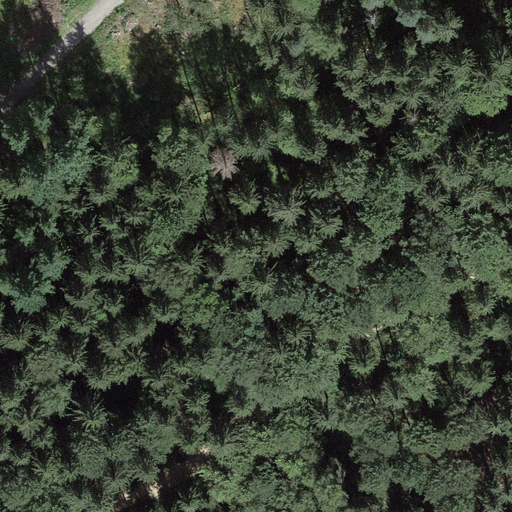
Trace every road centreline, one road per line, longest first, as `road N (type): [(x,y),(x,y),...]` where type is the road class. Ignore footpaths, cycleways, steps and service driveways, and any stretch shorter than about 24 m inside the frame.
road 1 (track): [(511,258),(388,311),(136,497),(66,511)]
road 2 (track): [(0,101),(110,0)]
